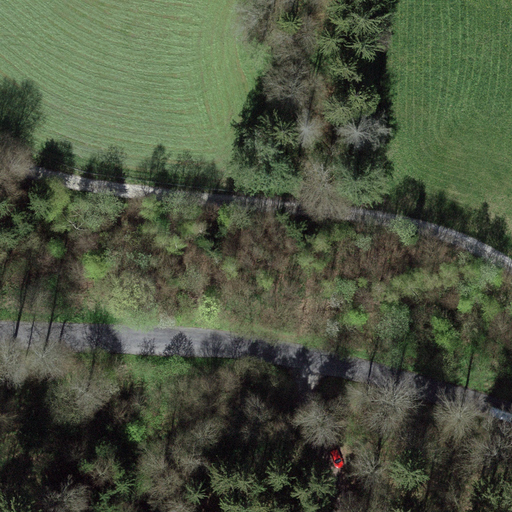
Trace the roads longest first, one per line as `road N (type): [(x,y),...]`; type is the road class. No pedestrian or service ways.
road 1 (track): [(511,267),(394,218),(60,176),(0,157)]
road 2 (tertiary): [(0,334),(211,341),(294,354),(511,417)]
road 3 (track): [(294,354),(353,511)]
